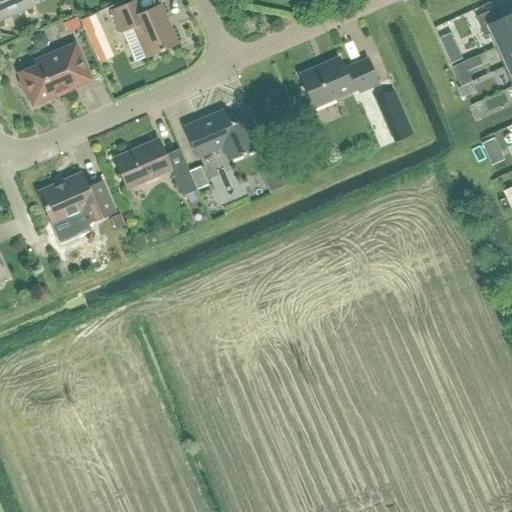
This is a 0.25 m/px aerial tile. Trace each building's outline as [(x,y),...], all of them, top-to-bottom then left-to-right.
[(0,0),(0,19),(31,6),(28,0),(0,0)] [(145,57),(176,44),(159,5),(141,13),(135,0),(134,0),(110,11),(119,32),(131,27),(145,57)] [(498,7),(476,17),(482,29),(485,36),(490,34),(496,47),(511,39),(511,14),(503,19),(498,7)] [(112,56),(94,14),(80,20),(98,62),(112,56)] [(511,39),(496,47),(505,67),(511,63),(511,39)] [(31,106),(91,81),(74,43),(33,61),(35,66),(17,73),(21,82),(19,83),(23,93),(25,93),(31,106)] [(339,45),(342,61),(352,59),(349,43),(339,45)] [(451,64),(463,58),(458,48),(446,53),(451,64)] [(453,67),(462,86),(473,81),(469,73),(483,67),(478,55),(453,67)] [(358,92),(377,84),(366,59),(342,69),(337,57),(298,74),(313,108),(356,89),(358,92)] [(474,92),(470,84),(460,89),(463,97),(474,92)] [(365,117),(390,107),(381,86),(357,96),(365,117)] [(227,161),(257,148),(244,118),(233,123),(228,121),(223,110),(182,128),(195,157),(221,146),(227,161)] [(487,154),(500,149),(495,138),(482,144),(487,154)] [(126,188),(169,170),(156,140),(113,158),(126,188)] [(196,190),(194,186),(186,167),(171,174),(181,196),(196,190)] [(86,223),(114,211),(100,181),(86,187),(80,173),(36,192),(51,224),(81,211),(86,223)]
